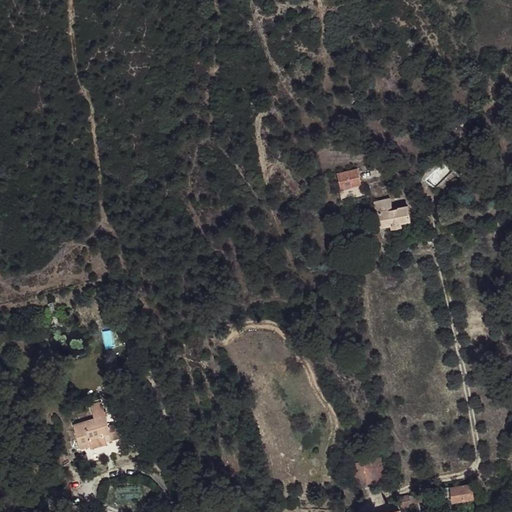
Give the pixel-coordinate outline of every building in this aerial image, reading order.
[(360,193),(356,178),(340,182),(344,196),(360,193)] [(410,206),(397,209),(396,209),(393,199),(375,205),(383,228),(394,225),(395,229),(407,225),(405,222),(414,219),(410,206)] [(107,427),(104,417),(75,425),(81,450),(91,448),(88,442),(105,439),(105,443),(118,440),(116,428),(112,425),(107,427)] [(377,481),(373,459),(352,464),(358,486),(377,481)] [(474,500),(470,484),(452,488),(455,503),(474,500)] [(421,505),(419,493),(409,494),(412,506),(421,505)] [(412,506),(409,494),(403,496),(399,497),(401,508),(412,506)]
